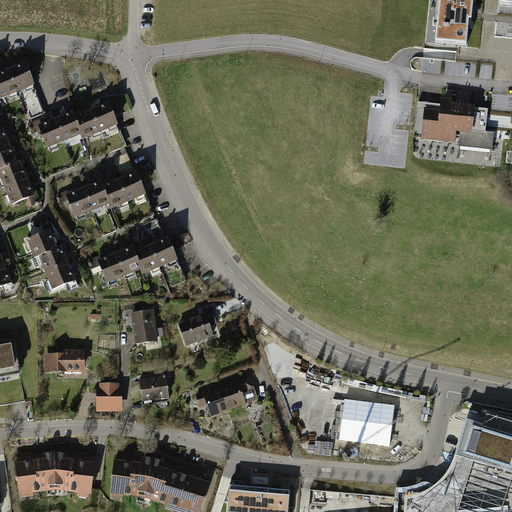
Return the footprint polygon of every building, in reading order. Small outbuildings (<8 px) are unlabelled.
[(470,0),(440,0),(437,43),(467,46),(470,0)] [(459,88),(497,94),(502,61),(463,55),(459,88)] [(20,58),(5,65),(16,90),(20,88),(31,83),(20,58)] [(5,65),(0,67),(0,93),(1,96),(16,90),(5,65)] [(20,88),(29,108),(40,102),(31,83),(20,88)] [(443,100),(443,104),(432,103),(431,111),(425,111),(423,138),(455,141),(455,138),(460,139),(460,146),(493,149),(495,134),(486,133),(488,109),(450,105),(451,100),(443,100)] [(109,104),(91,111),(100,134),(105,132),(118,128),(109,104)] [(91,111),(75,117),(82,137),(84,141),(100,134),(91,111)] [(73,113),(57,119),(66,143),(82,137),(75,117),(73,113)] [(0,150),(10,147),(4,132),(7,131),(3,119),(0,120),(0,150)] [(57,119),(38,127),(48,150),(66,143),(57,119)] [(0,170),(16,164),(10,147),(0,150),(0,170)] [(454,163),(454,148),(423,148),(422,163),(454,163)] [(0,173),(6,187),(27,179),(20,162),(16,164),(0,170),(0,173)] [(121,179),(118,181),(128,204),(132,202),(146,196),(137,173),(121,179)] [(12,204),(33,196),(27,179),(6,187),(12,204)] [(118,181),(103,186),(111,206),(113,211),(128,204),(118,181)] [(102,183),(85,189),(95,212),(111,206),(103,186),(102,183)] [(85,189),(66,196),(75,220),(95,212),(85,189)] [(146,231),(152,243),(163,238),(157,226),(146,231)] [(35,257),(56,249),(50,232),(28,241),(35,257)] [(163,238),(152,243),(163,267),(167,266),(178,261),(167,236),(163,238)] [(152,243),(136,250),(146,270),(148,274),(163,267),(152,243)] [(135,246),(119,253),(131,277),(146,270),(136,250),(135,246)] [(47,272),(68,264),(61,247),(56,249),(35,257),(32,259),(36,269),(44,266),(47,272)] [(119,253),(104,259),(115,284),(131,277),(119,253)] [(167,266),(172,278),(183,273),(178,261),(167,266)] [(53,289),(74,281),(68,264),(47,272),(53,289)] [(0,287),(11,283),(4,266),(0,267),(0,287)] [(150,309),(128,315),(136,342),(157,336),(150,309)] [(202,314),(181,321),(188,345),(210,337),(202,314)] [(0,380),(18,377),(12,342),(0,343),(0,380)] [(64,353),(50,353),(50,367),(82,367),(82,348),(64,348),(64,353)] [(165,377),(138,382),(142,403),(169,398),(165,377)] [(238,384),(221,390),(228,409),(257,399),(253,388),(254,388),(250,377),(237,381),(238,384)] [(122,381),(93,381),(92,407),(121,407),(122,381)] [(221,390),(205,396),(204,393),(197,396),(199,403),(207,401),(212,415),(228,409),(221,390)] [(394,409),(343,404),(339,446),(390,450),(394,409)] [(511,422),(487,414),(484,427),(468,422),(457,456),(474,461),(488,465),(489,457),(511,464),(511,422)] [(54,454),(13,461),(18,497),(52,494),(54,454)] [(96,463),(54,454),(52,494),(89,500),(96,463)] [(458,511),(474,461),(457,456),(455,455),(453,462),(450,468),(446,474),(441,480),(435,485),(430,489),(425,491),(421,494),(414,496),(410,497),(405,497),(404,511),(458,511)] [(155,462),(113,457),(107,498),(143,503),(155,462)] [(511,464),(489,457),(488,465),(511,472),(511,464)] [(190,470),(155,462),(143,503),(176,511),(190,470)] [(178,511),(199,511),(211,477),(190,470),(176,511),(178,511)] [(230,488),(228,511),(288,511),(290,493),(230,488)] [(393,511),(395,497),(321,490),(319,511),(393,511)]
